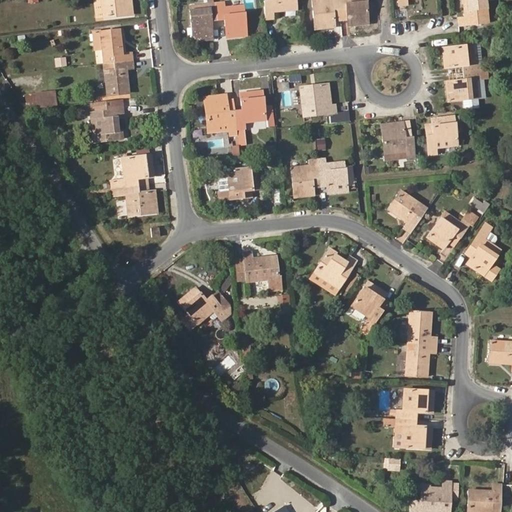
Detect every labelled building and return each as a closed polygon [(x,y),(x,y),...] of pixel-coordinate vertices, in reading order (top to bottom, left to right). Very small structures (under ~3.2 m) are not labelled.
[(103,17),(100,0),(94,0),(96,18),(103,17)] [(133,15),(131,0),(100,0),(103,17),(103,18),(133,15)] [(273,19),(273,12),(284,11),(284,8),(296,7),(295,0),(270,0),(271,0),(263,1),(265,19),(273,19)] [(334,20),(333,10),(340,9),(338,0),(312,0),(315,29),(335,27),(334,20)] [(368,24),(366,1),(357,2),(357,0),(338,0),(340,9),(346,9),(347,19),(348,26),(368,24)] [(488,23),(485,0),(466,0),(467,5),(464,6),(465,17),(457,18),(458,26),(488,23)] [(246,35),(243,5),(224,8),(224,2),(216,3),(218,20),(224,20),(226,37),(246,35)] [(213,39),(211,21),(218,20),(216,3),(213,4),(208,4),(208,9),(190,11),(193,41),(213,39)] [(133,61),(132,53),(125,53),(124,42),(121,43),(119,30),(99,32),(101,49),(103,64),(104,64),(133,61)] [(99,32),(99,31),(93,32),(94,50),(101,49),(99,32)] [(482,64),(479,44),(472,45),(474,65),(482,64)] [(474,65),(472,45),(442,48),(444,68),(462,66),(463,73),(487,71),(487,63),(482,64),(474,65)] [(66,66),(65,58),(55,59),(56,67),(66,66)] [(128,80),(127,69),(133,68),(133,61),(104,64),(107,96),(126,94),(125,81),(128,80)] [(478,98),(476,79),(483,79),(488,78),(487,71),(463,73),(463,80),(445,82),(447,102),(463,100),(464,110),(479,108),(478,98)] [(485,97),(483,79),(476,79),(478,98),(485,97)] [(336,113),(335,105),(331,106),(328,106),(326,93),(329,93),(328,84),(299,87),(303,116),(336,113)] [(291,105),(290,90),(281,91),(283,106),(291,105)] [(265,120),(262,93),(253,94),(252,92),(240,93),(242,111),(235,111),(237,129),(243,129),(244,129),(244,122),(265,120)] [(56,107),(54,93),(37,94),(39,109),(56,107)] [(39,109),(37,94),(20,96),(21,103),(26,111),(39,109)] [(237,129),(235,111),(228,112),(226,101),(226,95),(213,96),(213,99),(204,99),(207,126),(216,125),(216,131),(229,130),(230,135),(234,135),(237,134),(237,129)] [(118,131),(117,118),(124,117),(122,99),(90,103),(92,113),(90,113),(93,142),(123,139),(122,131),(118,131)] [(235,111),(233,100),(226,101),(228,112),(235,111)] [(457,145),(453,116),(431,119),(432,125),(433,135),(426,136),(428,155),(436,154),(436,148),(457,145)] [(414,157),(412,138),(405,139),(402,122),(390,124),(390,126),(381,127),(384,154),(406,151),(407,157),(414,157)] [(433,135),(432,125),(425,126),(426,136),(433,135)] [(245,144),(243,129),(237,129),(237,134),(239,145),(245,144)] [(153,177),(152,164),(150,164),(149,155),(121,158),(124,179),(110,181),(110,183),(111,188),(137,186),(137,179),(146,178),(153,177)] [(347,191),(344,162),(325,164),(324,159),(317,160),(319,178),(325,177),(327,185),(327,194),(347,191)] [(319,178),(317,160),(309,160),(309,166),(291,168),(294,197),(313,195),(313,187),(312,178),(319,178)] [(259,189),(257,167),(227,170),(228,178),(221,178),(218,181),(219,190),(222,192),(218,193),(219,200),(243,198),(242,191),(251,190),(259,189)] [(320,186),(319,178),(312,178),(313,187),(320,186)] [(155,213),(154,204),(156,204),(155,191),(148,191),(138,192),(137,186),(111,188),(111,192),(112,196),(125,195),(128,216),(155,213)] [(411,233),(427,209),(400,191),(389,206),(400,214),(398,216),(408,223),(404,228),(411,233)] [(479,209),(482,204),(474,198),(470,203),(479,209)] [(400,214),(389,206),(388,209),(398,216),(400,214)] [(460,237),(470,223),(472,225),(477,218),(468,211),(460,223),(444,212),(426,237),(443,249),(448,242),(454,233),(460,237)] [(491,264),(500,250),(492,245),(496,239),(495,236),(489,232),(492,228),(485,223),(471,245),(477,249),(471,257),(466,264),(492,281),(499,270),(491,264)] [(160,237),(159,227),(151,227),(152,237),(160,237)] [(454,246),(460,237),(454,233),(448,242),(454,246)] [(471,257),(477,249),(471,245),(465,253),(471,257)] [(335,295),(357,261),(349,256),(346,262),(334,254),(335,252),(329,248),(310,279),(335,295)] [(278,276),(276,259),(263,260),(263,257),(252,259),(251,252),(243,253),(243,260),(245,280),(246,282),(268,280),(269,291),(282,290),(280,276),(278,276)] [(245,280),(243,260),(235,261),(238,281),(245,280)] [(225,292),(231,283),(230,275),(219,288),(225,292)] [(377,308),(383,299),(387,294),(375,286),(374,288),(366,283),(351,306),(369,318),(361,330),(368,335),(383,312),(377,308)] [(224,311),(212,297),(211,296),(205,300),(195,288),(184,296),(186,298),(179,304),(188,315),(181,321),(189,330),(196,325),(197,325),(209,315),(212,319),(214,319),(217,316),(222,322),(231,314),(231,308),(230,306),(224,311)] [(230,305),(218,291),(212,297),(224,311),(230,306),(230,305)] [(291,311),(290,295),(278,297),(279,304),(281,304),(282,312),(291,311)] [(383,312),(389,303),(383,299),(377,308),(383,312)] [(430,337),(430,326),(427,326),(428,313),(409,311),(407,345),(418,345),(436,346),(437,338),(430,337)] [(511,370),(511,342),(489,341),(488,359),(501,360),(501,363),(511,363),(511,364),(511,371),(511,370)] [(424,377),(425,364),(428,364),(429,353),(436,354),(436,346),(418,345),(417,352),(406,351),(405,376),(424,377)] [(433,413),(433,400),(431,400),(431,391),(403,389),(402,411),(395,410),(395,418),(415,420),(416,413),(433,413)] [(431,441),(432,427),(415,426),(415,420),(395,418),(389,418),(385,418),(384,425),(395,426),(394,448),(428,450),(429,441),(431,441)] [(450,484),(451,482),(443,481),(442,488),(429,488),(429,485),(421,485),(420,501),(410,501),(409,511),(449,511),(450,499),(450,484)] [(499,511),(501,484),(493,484),(492,491),(481,490),(481,493),(468,493),(466,511),(499,511)]
